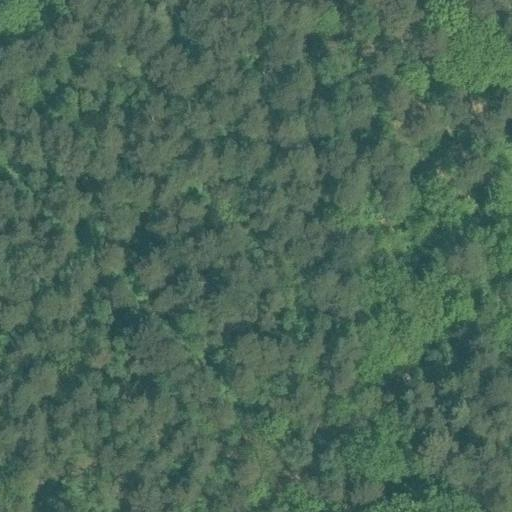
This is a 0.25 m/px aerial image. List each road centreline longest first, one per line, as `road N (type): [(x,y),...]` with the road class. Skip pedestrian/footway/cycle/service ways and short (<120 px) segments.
road 1 (track): [(511,203),(312,0)]
road 2 (track): [(303,479),(458,331),(511,294)]
